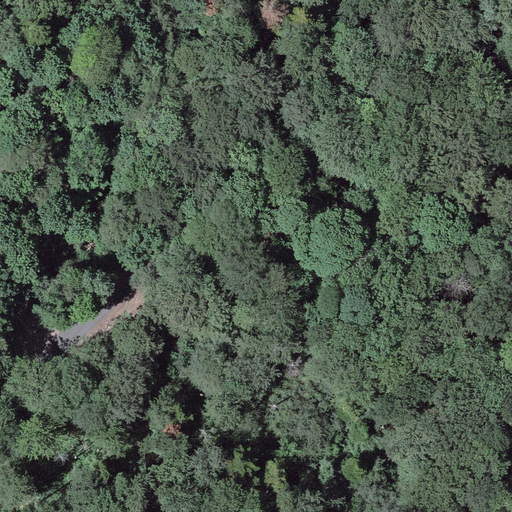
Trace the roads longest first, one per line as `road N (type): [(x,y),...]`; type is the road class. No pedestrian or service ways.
road 1 (unclassified): [(511,43),(404,79),(298,136),(219,191),(88,325),(0,397)]
road 2 (track): [(0,120),(27,379)]
